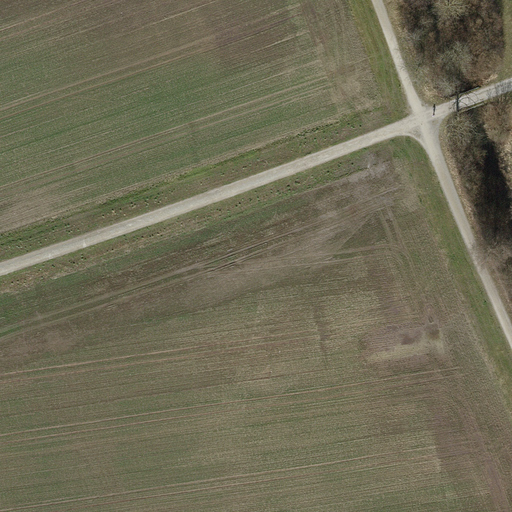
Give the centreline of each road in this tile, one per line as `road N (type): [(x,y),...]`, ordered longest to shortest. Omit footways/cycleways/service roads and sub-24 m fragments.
road 1 (track): [(511,84),(0,268)]
road 2 (track): [(511,343),(422,118)]
road 3 (track): [(377,0),(422,118)]
